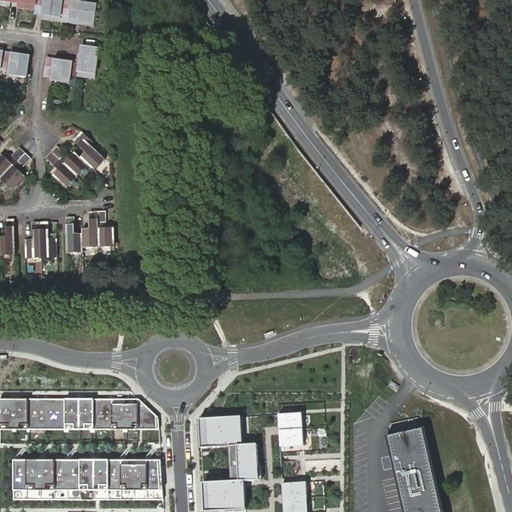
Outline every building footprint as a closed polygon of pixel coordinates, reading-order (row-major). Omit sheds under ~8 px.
[(36,0),(10,0),(10,2),(19,3),(27,4),(27,8),(35,10),(36,0)] [(60,21),(62,0),(36,0),(35,10),(35,14),(43,15),(52,16),(51,20),(60,21)] [(72,0),(62,0),(60,21),(77,24),(78,20),(86,21),(85,25),(94,27),(97,5),(80,3),(72,2),(72,0)] [(95,74),(99,49),(82,47),(80,63),(78,76),(86,77),(87,73),(95,74)] [(10,75),(26,77),(29,56),(20,55),(11,54),(4,53),(2,69),(10,70),(10,75)] [(69,83),(72,62),(47,59),(45,76),(53,77),(53,81),(69,83)] [(83,143),(86,140),(80,134),(77,137),(83,143)] [(89,148),(92,145),(86,140),(83,143),(77,137),(72,143),(82,152),(83,156),(81,158),(90,166),(95,172),(104,162),(89,148)] [(67,157),(57,147),(52,152),(79,178),(90,166),(81,158),(75,153),(71,157),(67,157)] [(6,159),(2,155),(0,157),(0,180),(26,153),(20,148),(10,159),(6,159)] [(79,178),(52,152),(46,159),(57,168),(57,172),(54,176),(68,190),(79,178)] [(26,153),(0,180),(11,191),(25,177),(21,173),(21,169),(31,158),(26,153)] [(83,249),(100,248),(99,212),(91,212),(91,226),(89,229),(83,229),(82,234),(83,249)] [(100,248),(115,248),(115,229),(109,229),(107,226),(106,212),(99,212),(100,248)] [(67,218),(68,254),(83,254),(83,249),(82,234),(78,235),(75,232),(74,218),(67,218)] [(0,250),(0,252),(0,257),(16,256),(15,220),(7,220),(8,235),(5,237),(0,237),(0,250)] [(26,240),(26,261),(43,260),(42,223),(33,223),(34,237),(31,240),(26,240)] [(42,223),(43,260),(58,259),(57,239),(52,239),(49,237),(48,223),(42,223)] [(139,399),(0,399),(0,428),(160,429),(160,420),(139,399)] [(303,412),(278,413),(281,447),(305,445),(303,412)] [(217,419),(200,420),(202,447),(231,445),(233,479),(202,481),(203,511),(243,511),(247,511),(245,480),(261,479),(259,444),(243,445),(241,417),(217,419)] [(442,511),(423,427),(388,435),(406,511),(442,511)] [(163,459),(14,460),(14,499),(98,499),(163,499),(163,459)] [(309,511),(308,481),(282,483),(283,511),(309,511)]
